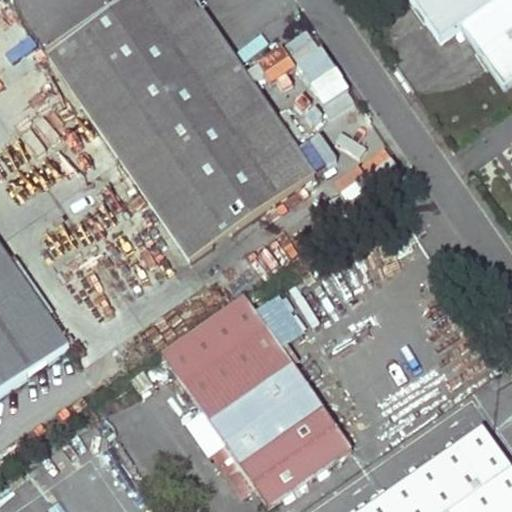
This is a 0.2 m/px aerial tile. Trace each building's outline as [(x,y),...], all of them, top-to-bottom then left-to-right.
[(127,0),(45,57),(189,265),(314,178),(190,0),(127,0)] [(511,0),(404,0),(439,50),(460,35),(504,97),(511,90),(511,0)] [(264,42),(245,54),(251,64),(271,52),(264,42)] [(377,195),(401,185),(393,168),(370,178),(377,195)] [(0,253),(0,401),(69,353),(0,253)] [(351,453),(242,302),(159,360),(223,450),(211,459),(244,506),(258,497),(269,511),(351,453)] [(364,511),(511,511),(511,468),(481,426),(364,511)]
